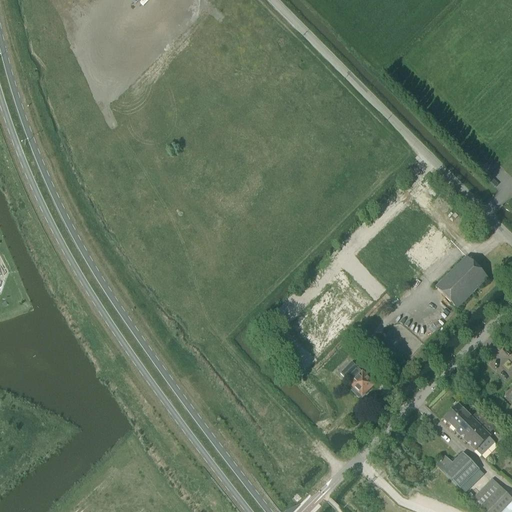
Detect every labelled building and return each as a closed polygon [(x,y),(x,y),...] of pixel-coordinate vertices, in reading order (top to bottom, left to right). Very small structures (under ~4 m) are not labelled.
[(415,203),(362,258),(392,287),(445,232),(415,203)] [(487,280),(466,258),(435,289),(456,310),(487,280)] [(348,273),(294,328),(324,357),(379,303),(348,273)] [(351,362),(339,375),(352,388),(360,396),(362,398),(375,385),(362,372),(362,373),(351,362)] [(480,458),(493,445),(494,443),(487,437),(495,429),(477,412),(469,420),(456,408),(443,421),(480,458)] [(444,458),(435,467),(459,490),(477,472),(461,455),(451,465),(444,458)] [(491,480),(470,502),(480,511),(501,511),(511,501),(491,480)]
